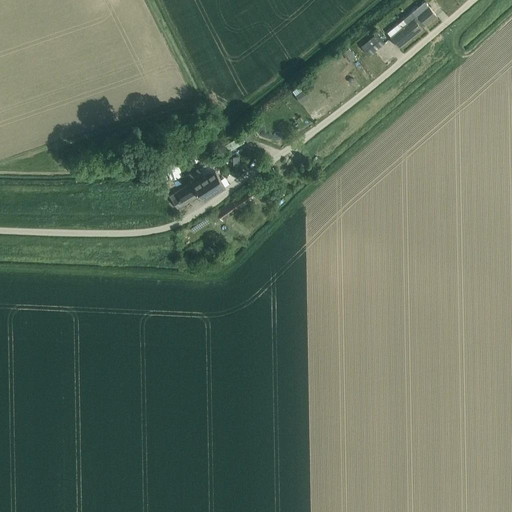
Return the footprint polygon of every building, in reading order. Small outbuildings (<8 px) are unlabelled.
[(426,24),(437,15),(428,5),(416,16),(412,11),(403,18),(407,23),(390,36),(399,46),(422,27),(421,26),(425,23),(426,24)] [(369,55),(384,42),(377,33),(361,46),(369,55)] [(351,48),(358,56),(362,52),(356,44),(351,48)] [(350,59),(355,56),(349,48),(344,52),(350,59)] [(305,87),(295,95),(301,102),(311,95),(305,87)] [(269,141),(267,146),(278,151),(280,146),(269,141)] [(202,158),(205,155),(198,146),(194,149),(202,158)] [(210,170),(222,164),(219,157),(207,162),(210,170)] [(204,175),(199,167),(187,175),(191,180),(168,194),(172,200),(177,208),(200,194),(203,199),(225,186),(214,168),(204,175)] [(258,191),(266,186),(261,179),(254,184),(258,191)] [(258,191),(254,184),(217,211),(223,219),(260,193),(258,191)]
